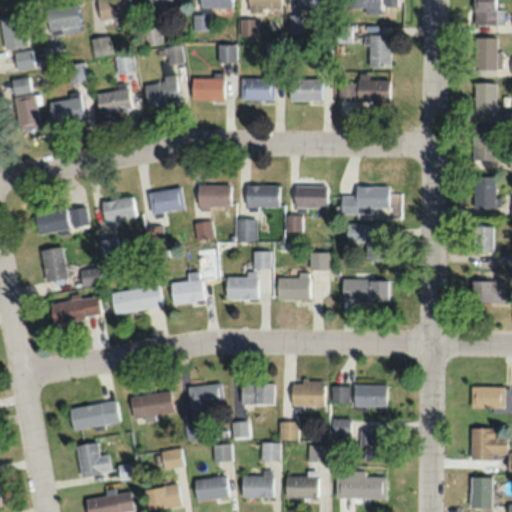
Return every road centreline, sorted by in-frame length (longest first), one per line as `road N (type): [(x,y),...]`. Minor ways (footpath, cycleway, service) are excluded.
road 1 (residential): [(428,511),(433,0)]
road 2 (residential): [(18,375),(202,341),(511,342)]
road 3 (residential): [(0,180),(180,149),(431,147)]
road 4 (residential): [(45,511),(0,267)]
